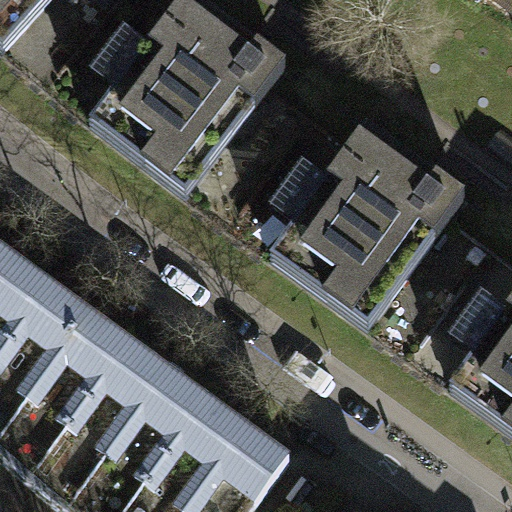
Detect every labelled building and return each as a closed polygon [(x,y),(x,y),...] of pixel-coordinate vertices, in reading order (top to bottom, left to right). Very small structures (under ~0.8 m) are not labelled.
[(0,0),(0,55),(50,0),(0,0)] [(185,200),(283,71),(189,0),(186,0),(89,128),(185,200)] [(511,0),(495,0),(511,12),(511,0)] [(366,334),(461,201),(364,132),(269,264),(366,334)] [(0,362),(51,294),(8,262),(0,256),(0,362)] [(0,461),(28,487),(130,352),(82,317),(51,294),(0,362),(0,461)] [(511,310),(452,394),(511,437),(511,310)] [(58,511),(131,511),(208,405),(166,377),(130,352),(28,487),(58,511)] [(245,431),(208,405),(131,511),(251,511),(288,462),(245,431)]
